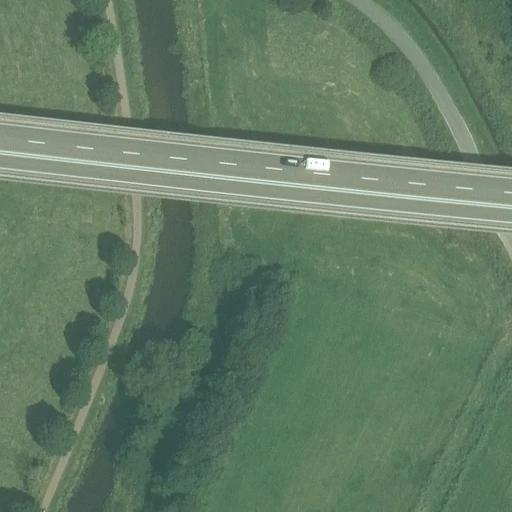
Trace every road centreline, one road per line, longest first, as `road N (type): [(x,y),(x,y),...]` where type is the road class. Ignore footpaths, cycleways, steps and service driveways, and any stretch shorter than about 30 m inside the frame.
road 1 (trunk): [(0,145),(511,198)]
road 2 (unclassified): [(511,237),(421,61),(361,0)]
road 3 (track): [(511,349),(428,511)]
